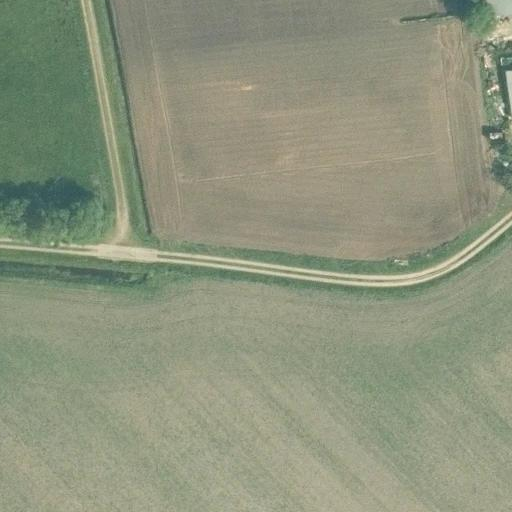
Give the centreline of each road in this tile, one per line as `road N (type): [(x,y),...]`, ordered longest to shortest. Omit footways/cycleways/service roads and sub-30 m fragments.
road 1 (track): [(123,253),(388,280),(441,270),(511,212)]
road 2 (track): [(88,0),(125,220),(123,253)]
road 3 (track): [(0,243),(123,253)]
